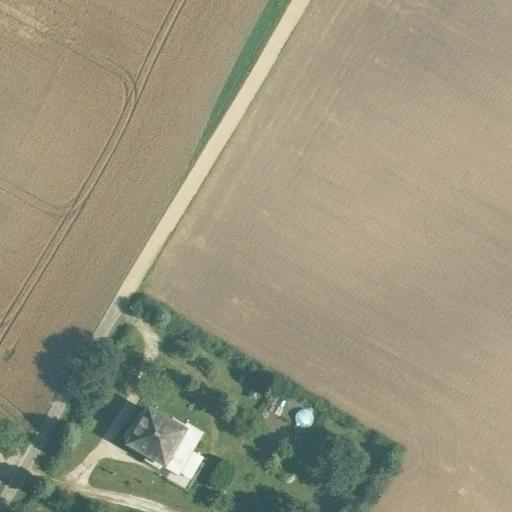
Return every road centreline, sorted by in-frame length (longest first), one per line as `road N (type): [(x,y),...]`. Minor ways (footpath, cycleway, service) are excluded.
road 1 (track): [(139,270),(297,0)]
road 2 (unclassified): [(0,511),(139,270)]
